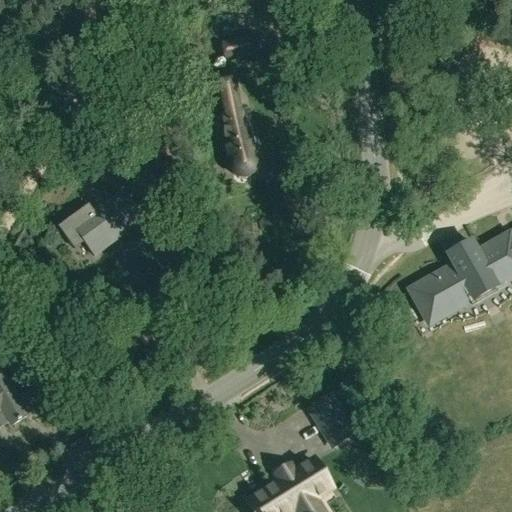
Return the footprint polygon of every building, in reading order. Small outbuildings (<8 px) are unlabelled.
[(221,46),(224,62),(253,55),(250,39),(221,46)] [(217,84),(225,126),(223,134),(231,171),(232,174),(233,176),(236,178),(238,179),(240,180),(243,180),(245,180),(248,179),(250,177),(252,176),(253,175),(254,173),(254,172),(255,169),(255,167),(255,166),(247,129),(241,122),(233,81),(217,84)] [(85,246),(94,258),(144,223),(122,193),(93,214),(90,209),(59,232),(74,253),(85,246)] [(511,235),(509,237),(508,235),(476,253),(470,243),(447,256),(452,266),(408,291),(428,327),(496,289),(495,289),(511,279),(511,235)] [(184,238),(164,238),(165,262),(185,261),(184,238)] [(0,422),(6,419),(8,424),(11,427),(27,417),(28,418),(39,411),(48,424),(61,416),(47,392),(39,397),(34,389),(17,399),(0,371),(0,422)] [(105,375),(89,388),(102,404),(118,391),(105,375)] [(333,399),(309,414),(331,448),(354,433),(333,399)] [(279,483),(247,502),(253,511),(320,511),(314,501),(330,491),(312,462),(294,473),(291,469),(276,478),(279,483)] [(187,509),(189,511),(214,511),(201,496),(187,509)]
